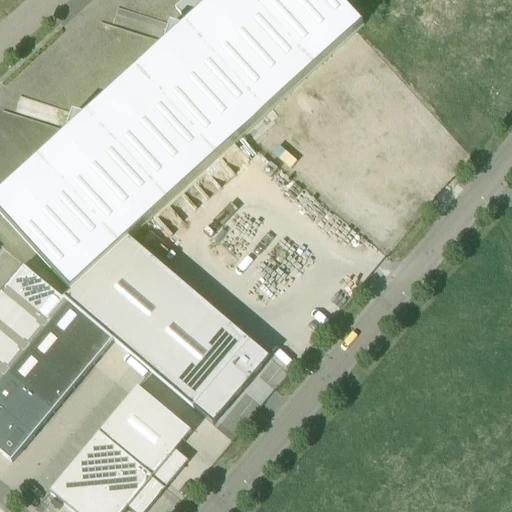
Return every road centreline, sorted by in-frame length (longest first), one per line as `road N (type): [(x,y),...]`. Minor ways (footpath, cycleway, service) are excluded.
road 1 (residential): [(511,158),(214,511)]
road 2 (unknown): [(396,294),(250,175)]
